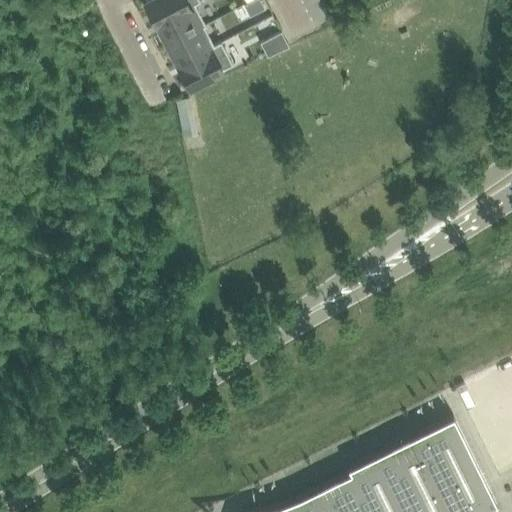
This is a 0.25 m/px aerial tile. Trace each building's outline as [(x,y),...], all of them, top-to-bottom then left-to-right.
[(146,0),(157,21),(197,0),(146,0)] [(199,0),(197,0),(157,21),(168,42),(206,23),(195,2),(199,0)] [(206,23),(168,42),(179,62),(178,62),(179,63),(222,40),(222,39),(214,43),(205,24),(206,23)] [(282,30),(261,41),(268,54),(289,43),(282,30)] [(222,40),(179,63),(190,85),(233,62),(222,40)] [(300,494),(295,496),(290,498),(281,501),(276,503),(269,505),(256,509),(250,510),(243,511),(474,511),(497,501),(454,413),(348,465),(351,469),(300,494)]
